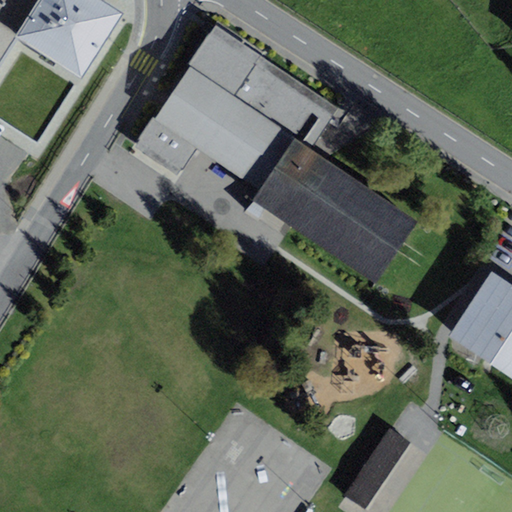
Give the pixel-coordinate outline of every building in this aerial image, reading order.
[(39,0),(0,0),(0,61),(16,36),(39,0)] [(124,12),(104,0),(39,0),(16,36),(82,78),(124,12)] [(338,107),(217,25),(134,147),(177,175),(196,147),(260,190),(295,138),(310,149),(338,107)] [(310,149),(295,138),(260,190),(253,200),(376,283),(418,221),(310,149)] [(511,285),(492,273),(450,336),(511,377),(511,285)] [(385,511),(425,453),(389,429),(345,495),(370,511),(385,511)]
